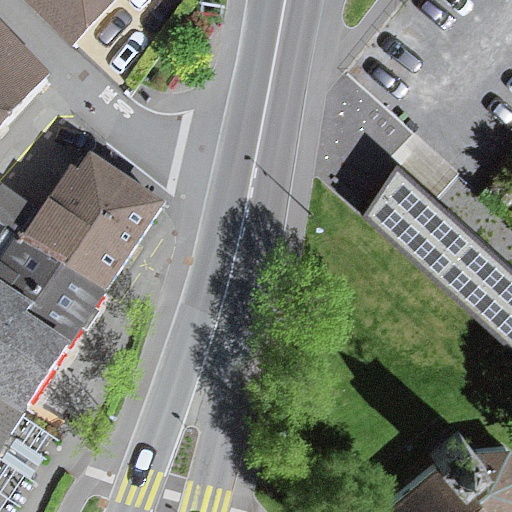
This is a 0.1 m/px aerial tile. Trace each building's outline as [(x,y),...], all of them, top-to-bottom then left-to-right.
[(32,0),(79,42),(117,0),(32,0)] [(0,139),(53,82),(0,24),(0,139)] [(3,187),(0,191),(0,228),(108,304),(164,211),(84,155),(44,219),(3,187)] [(381,189),(363,210),(511,341),(511,270),(401,173),(384,192),(381,189)] [(0,406),(28,425),(108,304),(0,228),(0,406)] [(0,466),(28,425),(0,406),(0,466)] [(511,451),(506,445),(474,445),(458,427),(424,456),(429,461),(369,511),(499,511),(511,501),(511,451)]
